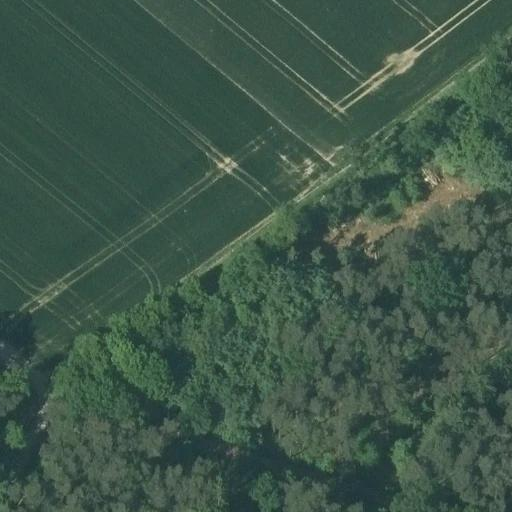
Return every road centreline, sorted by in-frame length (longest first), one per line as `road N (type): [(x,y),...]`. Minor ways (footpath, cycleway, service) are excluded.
road 1 (track): [(44,394),(67,385),(511,45)]
road 2 (track): [(419,511),(44,394)]
road 3 (track): [(44,394),(6,511)]
